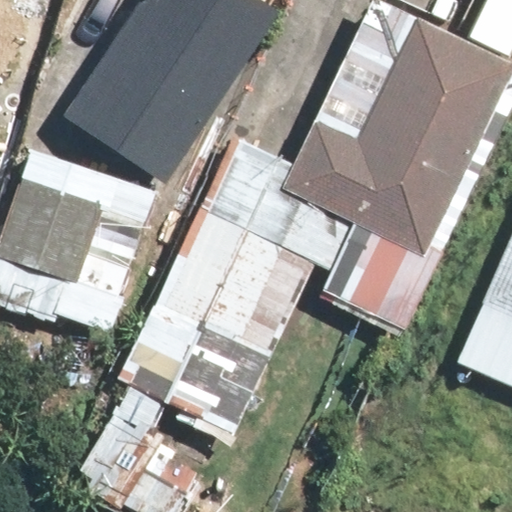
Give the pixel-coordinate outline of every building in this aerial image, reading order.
[(0,0),(0,63),(29,0),(0,0)] [(138,0),(66,115),(170,180),(276,12),(256,0),(138,0)] [(330,205),(332,206),(332,208),(427,251),(511,68),(415,25),(362,141),(314,120),(300,153),(242,127),(163,306),(265,351),(330,205)] [(150,194),(28,153),(0,237),(0,289),(106,324),(150,194)] [(511,235),(460,349),(511,372),(511,235)]
